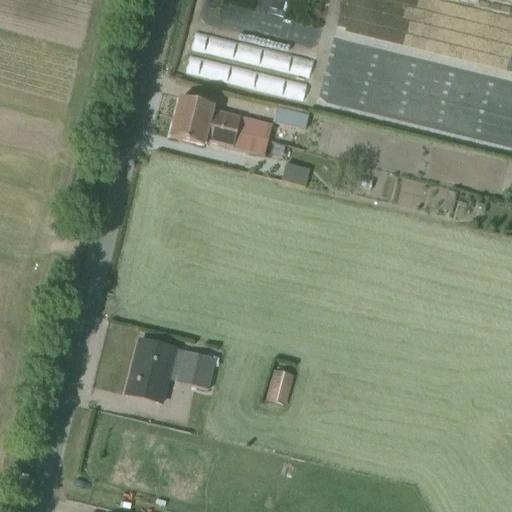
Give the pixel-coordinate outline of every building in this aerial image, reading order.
[(195,33),(190,58),(310,83),(315,58),(195,33)] [(179,101),(174,121),(267,144),(271,128),(213,114),(214,110),(179,101)] [(307,117),(277,109),(273,125),(303,132),(307,117)] [(263,161),(267,144),(174,121),(168,142),(203,151),(204,146),(263,161)] [(308,173),(284,167),(279,184),(304,190),(308,173)] [(214,362),(138,344),(126,398),(162,407),(167,384),(206,393),(214,362)] [(296,379),(273,374),(266,403),(288,409),(296,379)]
